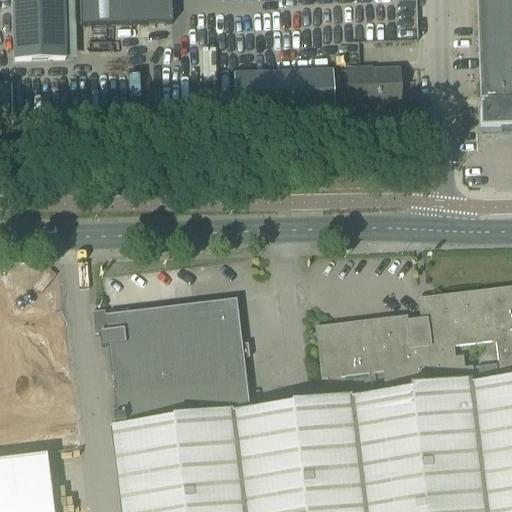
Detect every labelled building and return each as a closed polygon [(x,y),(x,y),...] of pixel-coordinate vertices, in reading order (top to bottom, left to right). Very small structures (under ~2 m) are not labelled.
[(62,0),(10,0),(13,63),(64,62),(62,0)] [(78,0),(79,29),(170,26),(169,0),(78,0)] [(511,0),(475,0),(480,129),(511,127),(511,0)] [(213,84),(224,84),(224,52),(213,52),(213,84)] [(183,121),(181,56),(152,57),(154,122),(183,121)] [(360,72),(347,73),(349,108),(398,106),(397,73),(360,74),(360,72)] [(234,98),(218,98),(219,126),(235,126),(235,120),(333,116),(331,74),(233,78),(234,98)] [(10,87),(0,87),(0,127),(11,127),(10,87)] [(323,360),(318,361),(320,381),(382,374),(385,397),(249,413),(110,430),(111,431),(120,511),(511,511),(511,294),(439,303),(441,320),(319,334),(323,360)] [(105,313),(92,315),(94,336),(100,335),(101,349),(108,348),(116,417),(109,418),(110,430),(249,413),(242,361),(248,360),(247,347),(241,347),(235,303),(105,318),(105,313)] [(8,316),(0,316),(0,456),(72,447),(57,326),(10,332),(8,316)] [(0,511),(54,511),(48,459),(0,465),(0,511)]
